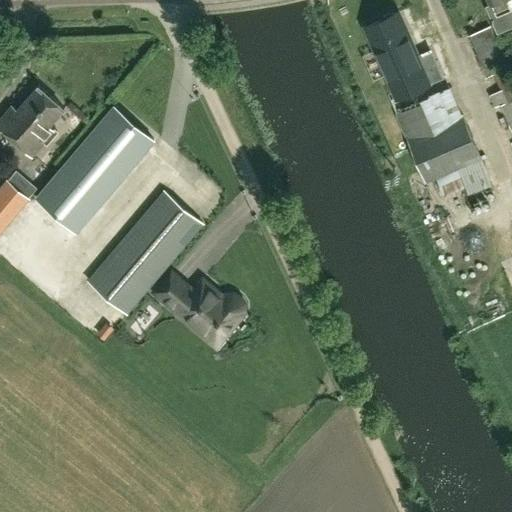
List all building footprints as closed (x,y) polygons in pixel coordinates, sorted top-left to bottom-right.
[(488,0),(490,5),(487,6),(498,33),(511,26),(511,13),(510,14),(503,0),(488,0)] [(399,9),(365,24),(397,98),(443,78),(430,50),(419,55),(399,9)] [(511,73),(509,67),(510,67),(491,26),(467,36),(486,78),(494,74),(501,90),(490,95),(496,107),(501,105),(511,130),(511,73)] [(50,126),(57,118),(64,109),(64,108),(38,85),(17,110),(12,106),(0,119),(0,127),(31,155),(32,156),(32,155),(44,142),(47,145),(58,132),(55,129),(54,129),(50,126)] [(430,94),(396,108),(427,180),(437,176),(481,157),(482,157),(463,113),(458,115),(442,122),(430,94)] [(77,231),(154,140),(114,106),(37,198),(77,231)] [(0,228),(28,195),(10,180),(0,192),(0,228)] [(164,191),(88,280),(127,313),(204,224),(164,191)] [(193,292),(171,274),(156,291),(178,309),(176,311),(200,330),(206,323),(223,337),(242,314),(241,313),(243,308),(243,304),(240,300),(237,297),(232,295),(228,295),(224,298),(222,300),(215,294),(217,292),(202,280),(193,292)]
